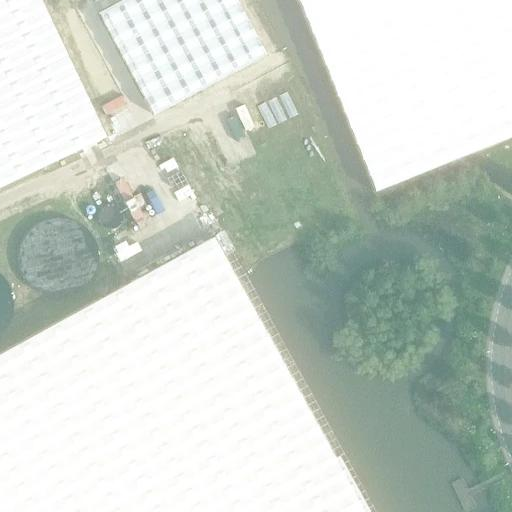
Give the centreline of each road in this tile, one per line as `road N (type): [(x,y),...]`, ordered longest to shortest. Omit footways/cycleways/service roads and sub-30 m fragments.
road 1 (unclassified): [(0,203),(202,107)]
road 2 (tertiary): [(511,294),(501,330),(511,437)]
